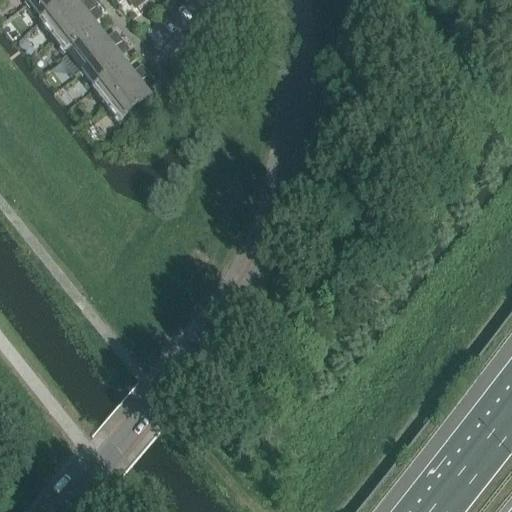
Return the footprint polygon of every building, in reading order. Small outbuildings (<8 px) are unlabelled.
[(26,10),(38,0),(22,0),(27,5),(24,7),(26,10)] [(42,25),(72,1),(70,0),(38,0),(26,10),(29,13),(31,11),(42,25)] [(109,0),(118,11),(130,2),(137,12),(143,7),(138,0),(109,0)] [(53,44),(96,11),(91,5),(81,13),(72,1),(42,25),(53,39),(50,41),(53,44)] [(68,59),(99,36),(91,25),(101,17),(96,11),(53,44),(55,47),(57,45),(68,59)] [(79,78),(122,45),(117,39),(107,47),(99,36),(68,59),(79,73),(77,75),(79,78)] [(95,93),(125,70),(117,59),(127,51),(122,45),(79,78),(82,82),(84,80),(95,93)] [(106,112),(149,79),(144,72),(134,80),(125,70),(95,93),(106,107),(103,109),(106,112)] [(144,93),(154,85),(149,79),(106,112),(108,115),(110,113),(122,128),(152,104),(144,93)]
